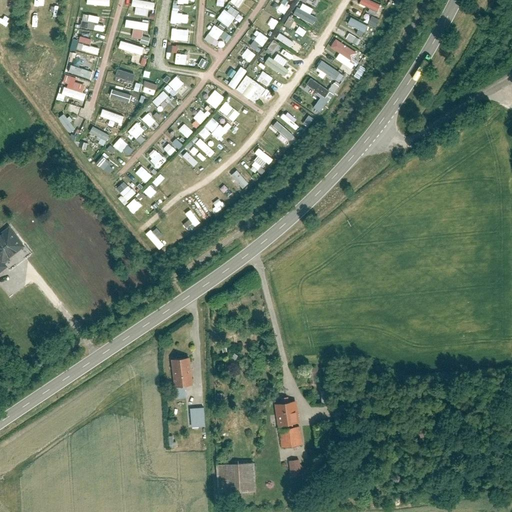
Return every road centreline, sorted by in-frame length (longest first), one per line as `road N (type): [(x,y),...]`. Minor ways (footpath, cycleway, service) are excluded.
road 1 (tertiary): [(0,422),(249,254),(322,189),(371,134),(454,0)]
road 2 (track): [(371,134),(413,139),(503,86),(511,98)]
